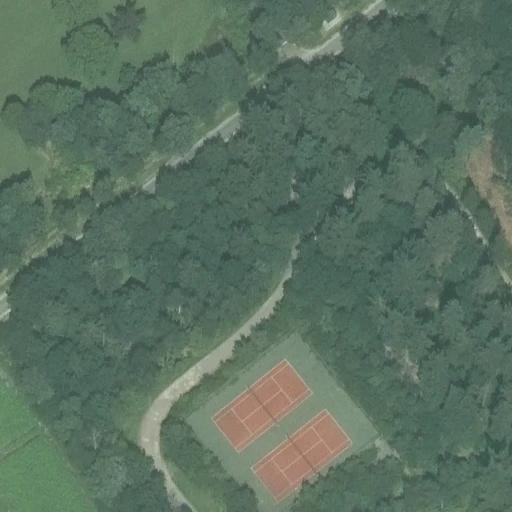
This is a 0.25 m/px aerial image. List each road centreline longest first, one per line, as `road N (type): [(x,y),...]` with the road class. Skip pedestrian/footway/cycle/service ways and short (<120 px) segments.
road 1 (unclassified): [(0,309),(386,0)]
road 2 (track): [(185,511),(150,467),(150,416),(177,385),(260,325),(290,289)]
road 3 (track): [(289,257),(311,64)]
road 4 (track): [(290,289),(357,188),(405,155)]
road 5 (track): [(511,295),(441,189),(405,155)]
